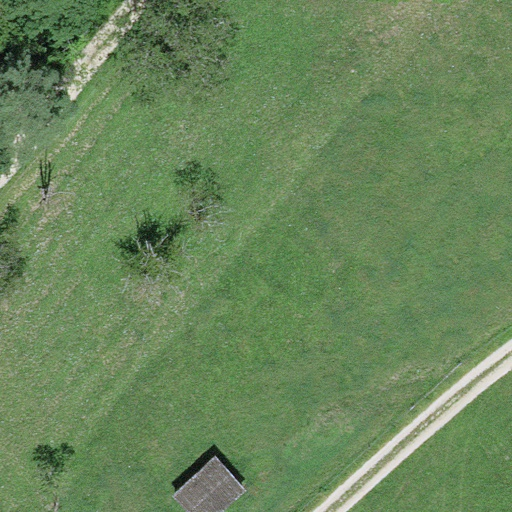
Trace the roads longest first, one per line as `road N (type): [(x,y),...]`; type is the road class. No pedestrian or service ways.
road 1 (track): [(511,347),(323,511)]
road 2 (track): [(149,0),(29,156),(0,181)]
